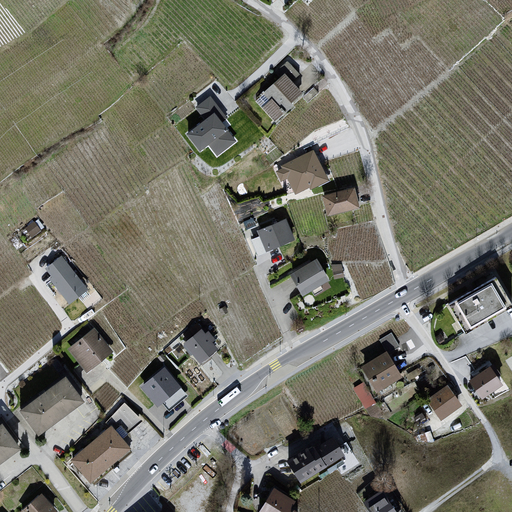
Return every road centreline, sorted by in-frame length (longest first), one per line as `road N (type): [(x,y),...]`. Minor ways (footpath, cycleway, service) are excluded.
road 1 (residential): [(404,294),(358,133),(295,34),(245,0)]
road 2 (unclassified): [(203,419),(276,364),(397,298)]
road 3 (residential): [(397,298),(486,424),(497,456)]
road 4 (unclassified): [(113,511),(203,419)]
road 5 (unclassified): [(404,294),(511,232)]
